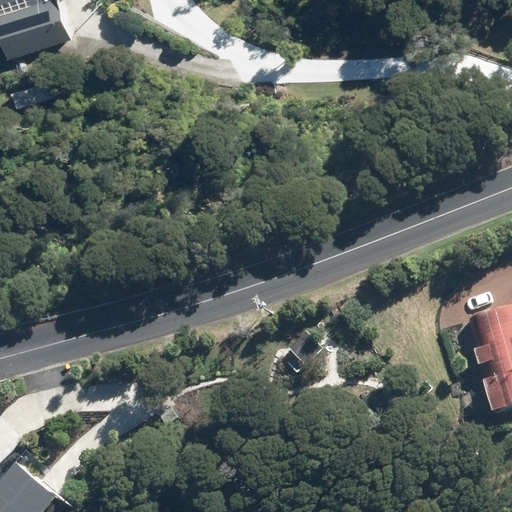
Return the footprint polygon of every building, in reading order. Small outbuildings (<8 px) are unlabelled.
[(2,0),(16,46),(80,26),(72,0),(2,0)] [(511,312),(490,320),(498,343),(485,348),(509,418),(511,416),(511,312)] [(453,316),(440,324),(462,363),(475,356),(453,316)] [(285,358),(301,373),(327,346),(311,331),(285,358)] [(72,511),(81,503),(33,460),(0,496),(0,511),(72,511)]
